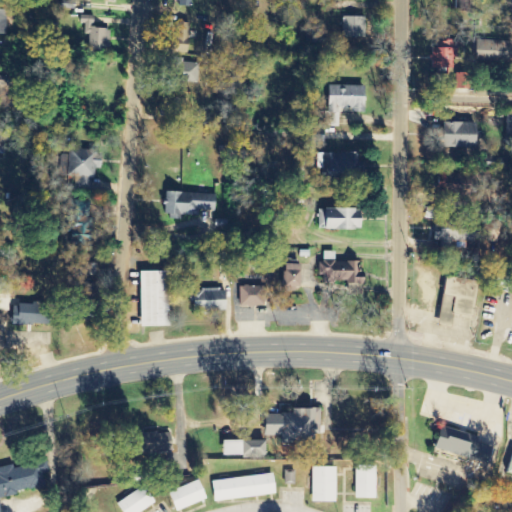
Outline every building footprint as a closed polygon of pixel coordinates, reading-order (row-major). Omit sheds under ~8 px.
[(107,30),(93,29),(93,16),(78,16),(78,26),(84,26),(83,49),(107,50),(107,30)] [(362,17),(339,17),(339,38),(363,38),(362,17)] [(162,53),(187,54),(188,24),(171,23),(170,35),(163,35),(162,53)] [(474,63),(511,64),(511,41),(475,40),(474,63)] [(197,59),(168,60),(169,82),(198,81),(197,59)] [(362,113),(363,87),(324,86),(323,127),(336,127),(336,109),(350,109),(349,113),(362,113)] [(437,147),(471,148),(471,123),(437,123),(437,147)] [(307,133),(308,140),(322,137),(321,131),(307,133)] [(90,190),(91,168),(96,169),(98,151),(63,148),(61,174),(71,175),(70,188),(90,190)] [(313,154),(314,169),(319,169),(319,176),(354,175),(353,153),(313,154)] [(211,211),(211,194),(161,193),(161,217),(195,218),(195,211),(211,211)] [(75,210),(68,210),(67,233),(88,234),(89,201),(75,200),(75,210)] [(315,209),(315,230),(354,231),(355,209),(315,209)] [(471,242),(471,216),(437,216),(437,231),(429,231),(429,242),(471,242)] [(317,284),(359,284),(358,261),(332,262),(331,252),(320,252),(320,262),(317,262),(317,284)] [(278,292),(296,292),(295,265),(278,265),(278,292)] [(137,328),(165,327),(165,272),(136,272),(137,328)] [(236,307),(265,306),(265,286),(236,286),(236,307)] [(188,290),(187,311),(221,312),(222,290),(188,290)] [(466,314),(456,314),(456,306),(447,306),(447,316),(466,316),(466,314)] [(259,415),(259,436),(275,436),(275,444),(312,445),(312,435),(317,435),(317,410),(286,409),(286,415),(259,415)] [(430,451),(484,464),(487,448),(474,444),(476,436),(436,427),(430,451)] [(170,435),(121,434),(121,453),(169,454),(170,435)] [(511,478),(511,454),(508,453),(503,476),(511,478)] [(0,511),(0,495),(43,489),(41,473),(45,473),(43,460),(0,466),(0,511)] [(352,499),(372,499),(373,467),(353,466),(352,499)] [(309,502),(333,503),(334,468),(309,467),(309,502)] [(283,472),(283,483),(293,483),(294,472),(283,472)] [(208,480),(209,501),(272,496),(270,476),(208,480)] [(171,511),(202,502),(196,482),(165,492),(171,511)] [(113,506),(117,511),(138,511),(151,503),(139,486),(113,506)]
